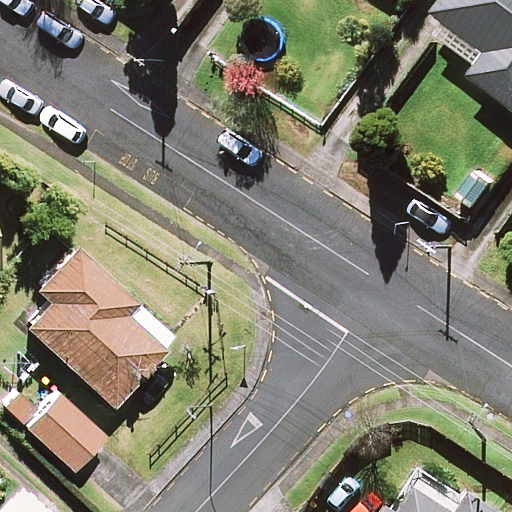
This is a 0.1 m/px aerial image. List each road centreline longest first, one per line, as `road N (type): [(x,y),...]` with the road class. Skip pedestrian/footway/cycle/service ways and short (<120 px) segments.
road 1 (residential): [(379,282),(0,37)]
road 2 (residential): [(196,511),(304,395),(379,282)]
road 3 (residential): [(511,364),(379,282)]
